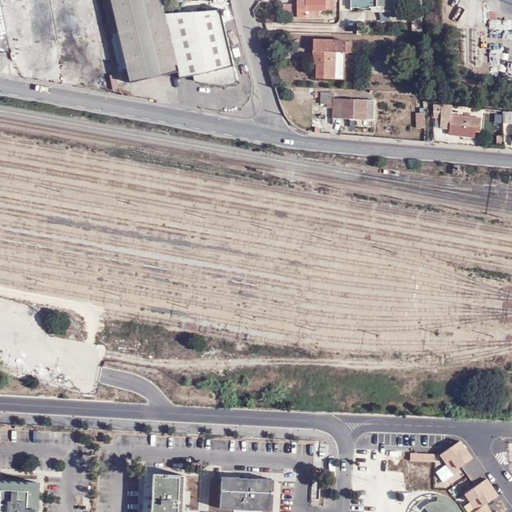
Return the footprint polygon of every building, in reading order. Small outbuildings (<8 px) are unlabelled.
[(33,43),(55,39),(47,0),(3,0),(5,8),(26,4),(33,43)] [(52,0),(59,39),(81,35),(74,0),(52,0)] [(236,85),(231,59),(219,11),(164,14),(161,0),(102,0),(118,70),(127,68),(131,82),(178,73),(180,78),(188,77),(192,76),(195,81),(225,87),(236,85)] [(304,0),(305,0),(296,0),(296,17),(315,18),(315,11),(333,11),(333,0),(304,0)] [(411,2),(410,2),(411,37),(422,37),(421,2),(411,2)] [(291,4),(282,6),(282,17),(291,17),(291,4)] [(507,65),(503,21),(486,23),(489,66),(507,65)] [(334,80),(335,53),(335,45),(326,45),(326,41),(320,41),(320,45),(311,44),(311,65),(315,65),(315,80),(334,80)] [(335,45),(335,53),(343,53),(351,53),(351,42),(343,42),(343,41),(326,41),(326,45),(335,45)] [(343,53),(335,53),(334,80),(343,80),(343,53)] [(417,55),(407,54),(406,75),(417,75),(417,55)] [(326,100),(332,100),(332,94),(321,94),(320,105),(325,105),(326,100)] [(332,100),(332,106),(332,119),(372,121),(373,103),(332,100)] [(442,105),(433,105),(433,119),(450,117),(450,116),(452,116),(452,106),(442,105)] [(424,113),(416,113),(416,129),(425,129),(424,113)] [(480,119),(450,116),(448,135),(473,137),(474,132),(479,132),(480,119)] [(0,359),(17,362),(18,355),(21,340),(12,339),(15,326),(18,304),(0,301),(0,359)] [(363,414),(364,429),(395,429),(394,414),(363,414)] [(459,442),(439,455),(451,471),(471,458),(459,442)] [(153,475),(150,511),(183,511),(183,510),(185,477),(153,475)] [(273,480),(219,477),(218,509),(247,511),(272,511),(273,480)] [(12,481),(0,480),(0,511),(35,511),(37,483),(12,481)] [(487,480),(465,494),(476,510),(485,503),(498,494),(487,480)] [(454,483),(446,496),(449,497),(453,500),(461,486),(454,483)] [(438,494),(438,500),(440,500),(444,502),(446,503),(449,506),(453,510),(454,511),(460,511),(461,511),(460,507),(457,505),(456,502),(453,500),(449,497),(446,496),(443,495),(438,494)] [(426,503),(423,505),(428,511),(454,511),(453,510),(449,506),(446,503),(444,502),(440,500),(438,500),(435,500),(430,502),(426,503)] [(491,511),(485,503),(476,510),(472,511),(497,511),(491,511)]
